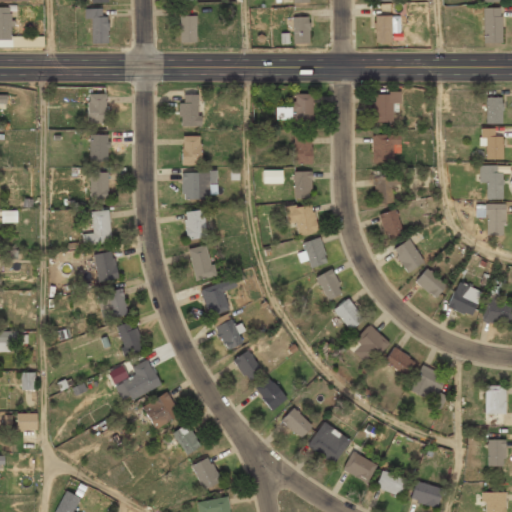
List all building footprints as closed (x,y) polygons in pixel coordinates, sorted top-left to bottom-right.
[(0,8),(0,40),(10,40),(10,8),(0,8)] [(90,42),(107,42),(107,8),(90,8),(90,42)] [(482,8),(482,43),(501,43),(501,8),(482,8)] [(195,43),(195,16),(177,16),(177,43),(195,43)] [(373,16),(373,42),(391,42),(391,16),(373,16)] [(291,17),(291,43),(309,43),(309,17),(291,17)] [(87,123),(105,123),(105,93),(87,93),(87,123)] [(392,122),(392,103),(400,103),(400,93),(370,93),(370,122),(392,122)] [(180,126),(198,126),(198,94),(180,94),(180,126)] [(292,107),(276,107),(276,121),(312,121),(312,94),(292,94),(292,107)] [(501,97),(484,97),(484,123),(501,123),(501,97)] [(483,129),(483,158),(502,158),(502,134),(494,134),(494,129),(483,129)] [(88,163),(107,163),(107,134),(88,134),(88,163)] [(393,163),(393,153),(399,153),(399,134),(371,134),(371,163),(393,163)] [(199,165),(199,136),(180,136),(180,165),(199,165)] [(311,163),(311,137),(293,137),(293,163),(311,163)] [(478,183),(485,183),(485,199),(501,199),(501,165),(478,165),(478,183)] [(281,170),(262,170),(262,184),(281,183),(281,170)] [(293,171),(293,199),(311,199),(311,171),(293,171)] [(89,173),(89,199),(107,199),(107,173),(89,173)] [(180,200),(208,200),(208,173),(180,173),(180,200)] [(373,204),(391,205),(392,185),(399,185),(399,176),(374,175),(373,204)] [(289,208),(294,236),(316,232),(311,204),(289,208)] [(504,236),(504,205),(484,205),(484,236),(504,236)] [(0,223),(16,223),(16,210),(0,211),(0,223)] [(83,245),(111,243),(108,210),(90,212),(91,234),(83,235),(83,245)] [(205,237),(202,210),(183,212),(185,239),(205,237)] [(386,241),(403,234),(394,210),(376,216),(386,241)] [(301,242),(305,267),(324,264),(320,239),(301,242)] [(391,250),(405,273),(422,263),(408,240),(391,250)] [(206,245),(187,249),(194,281),(213,276),(206,245)] [(118,278),(111,251),(92,255),(98,282),(118,278)] [(414,281),(433,299),(446,286),(427,268),(414,281)] [(314,278),(326,301),(342,293),(329,269),(314,278)] [(200,290),(208,315),(227,309),(221,291),(233,287),(230,279),(200,290)] [(481,292),(457,282),(445,307),(469,318),(481,292)] [(105,320),(127,313),(119,288),(97,296),(105,320)] [(507,328),(511,314),(511,304),(487,296),(480,318),(507,328)] [(362,321),(346,299),(332,309),(347,331),(362,321)] [(241,343),(230,319),(214,326),(224,351),(241,343)] [(115,327),(124,357),(142,351),(133,321),(115,327)] [(353,352),(367,366),(388,344),(368,325),(353,340),(359,346),(353,352)] [(0,343),(15,343),(15,332),(0,333),(0,343)] [(383,362),(404,377),(414,362),(393,347),(383,362)] [(232,360),(247,383),(262,372),(246,350),(232,360)] [(115,385),(123,402),(158,385),(147,360),(130,368),(134,377),(115,385)] [(445,376),(420,365),(410,390),(435,400),(445,376)] [(34,372),(20,372),(19,390),(34,390),(34,372)] [(285,398),(267,378),(253,391),(271,410),(285,398)] [(484,424),(504,424),(504,385),(484,385),(484,424)] [(141,406),(152,430),(178,417),(166,393),(141,406)] [(311,425),(292,407),(280,421),(299,438),(311,425)] [(35,430),(36,413),(16,413),(15,429),(35,430)] [(307,445),(334,463),(349,440),(322,422),(307,445)] [(183,457),(199,449),(187,425),(171,433),(183,457)] [(485,467),(503,467),(503,438),(485,438),(485,467)] [(341,469),(364,484),(375,467),(352,452),(341,469)] [(190,466),(202,491),(220,483),(208,458),(190,466)] [(398,497),(405,480),(380,471),(374,488),(398,497)] [(408,499),(434,508),(441,489),(414,480),(408,499)] [(72,511),(79,499),(63,491),(53,511),(72,511)] [(504,511),(504,493),(482,493),(482,511),(504,511)] [(196,511),(228,511),(227,498),(195,502),(196,511)]
